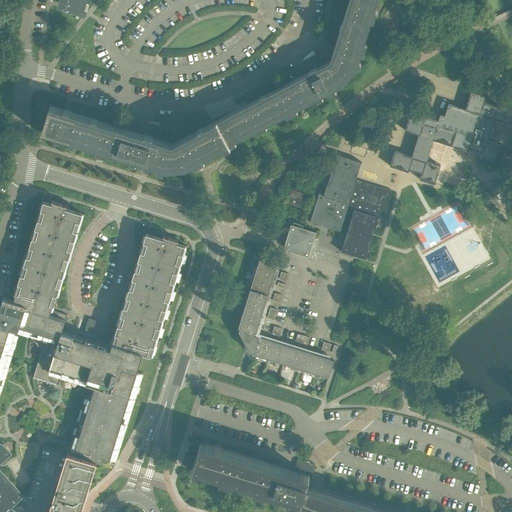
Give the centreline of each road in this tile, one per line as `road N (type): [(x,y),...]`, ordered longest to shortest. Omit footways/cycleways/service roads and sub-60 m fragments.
road 1 (residential): [(165,403),(212,253),(211,233),(23,167)]
road 2 (residential): [(23,167),(31,0)]
